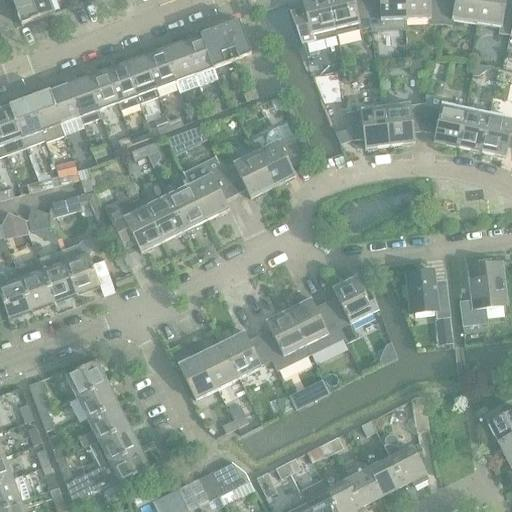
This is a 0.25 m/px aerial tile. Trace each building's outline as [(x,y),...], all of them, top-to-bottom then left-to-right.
[(54,14),(49,0),(30,0),(13,6),(20,26),(54,14)] [(323,40),(336,37),(326,0),(300,0),(303,10),(289,13),(301,45),(306,59),(309,58),(315,55),(318,54),(323,48),(323,44),(323,40)] [(326,0),(336,37),(358,32),(370,29),(365,0),(326,0)] [(365,0),(370,29),(382,29),(382,23),(405,22),(403,0),(365,0)] [(428,27),(440,26),(441,0),(403,0),(405,22),(428,21),(428,27)] [(453,22),(476,26),(479,0),(441,0),(440,26),(452,28),(453,22)] [(498,35),(509,37),(511,26),(511,2),(505,2),(505,0),(479,0),(476,26),(498,29),(498,35)] [(219,29),(200,36),(213,70),(231,63),(250,56),(238,22),(219,29)] [(200,36),(181,43),(198,88),(217,81),(213,70),(200,36)] [(181,43),(162,50),(175,84),(179,95),(198,88),(181,43)] [(162,50),(143,57),(156,91),(175,84),(162,50)] [(143,57),(124,64),(136,98),(156,91),(143,57)] [(124,64),(105,71),(117,105),(120,113),(139,106),(136,98),(124,64)] [(475,66),(472,77),(477,78),(485,72),(488,73),(488,69),(475,66)] [(105,71),(86,78),(98,112),(117,105),(105,71)] [(339,102),(336,76),(315,78),(315,84),(322,83),(324,104),(339,102)] [(86,78),(67,85),(67,86),(79,119),(82,127),(101,120),(98,112),(86,78)] [(67,85),(47,93),(49,96),(60,126),(79,119),(67,86),(67,85)] [(246,103),(258,99),(255,91),(243,95),(246,103)] [(47,93),(28,100),(31,106),(44,143),(45,145),(64,138),(60,126),(49,96),(47,93)] [(28,100),(9,107),(25,150),(44,143),(31,106),(28,100)] [(220,103),(205,109),(209,117),(223,112),(220,103)] [(432,144),(457,149),(465,110),(440,104),(440,108),(425,105),(423,134),(434,136),(432,144)] [(413,135),(423,134),(425,105),(409,107),(409,105),(384,108),(389,148),(414,145),(413,135)] [(9,107),(0,110),(0,140),(6,157),(25,150),(9,107)] [(364,151),(389,148),(384,108),(359,111),(359,113),(342,115),(343,121),(347,131),(351,142),(363,141),(364,151)] [(199,121),(209,117),(205,109),(195,112),(199,121)] [(457,149),(480,154),(488,114),(465,110),(457,149)] [(511,119),(488,114),(480,154),(505,159),(507,149),(511,150),(511,119)] [(181,118),(167,123),(171,131),(184,126),(181,118)] [(160,135),(171,131),(167,123),(157,127),(160,135)] [(266,148),(254,153),(272,190),(295,178),(290,169),(303,163),(292,137),(287,124),(271,131),(268,134),(266,138),(265,142),(266,148)] [(347,131),(336,135),(339,146),(351,142),(347,131)] [(142,132),(129,137),(132,146),(145,141),(142,132)] [(121,150),(132,146),(129,137),(118,141),(121,150)] [(154,145),(143,149),(146,157),(157,153),(154,145)] [(94,161),(106,156),(103,148),(91,153),(94,161)] [(133,162),(146,157),(143,149),(130,154),(133,162)] [(233,167),(222,172),(235,197),(245,192),(250,201),(272,190),(254,153),(232,164),(233,167)] [(210,175),(188,186),(206,223),(228,211),(224,202),(235,197),(222,172),(211,177),(210,175)] [(60,187),(73,184),(71,176),(58,179),(60,187)] [(83,195),(92,193),(88,180),(80,183),(83,195)] [(51,181),(38,184),(41,192),(53,189),(51,181)] [(28,195),(41,192),(38,184),(26,187),(28,195)] [(188,186),(166,197),(184,233),(206,223),(188,186)] [(19,189),(0,193),(0,198),(1,202),(21,197),(19,189)] [(51,207),(49,216),(49,219),(50,221),(75,214),(84,211),(82,207),(87,206),(95,223),(103,220),(104,220),(93,194),(91,195),(52,204),(51,206),(51,207)] [(163,244),(184,233),(166,197),(145,208),(163,244)] [(140,255),(163,244),(145,208),(142,202),(131,208),(126,199),(104,210),(112,227),(124,252),(136,246),(140,255)] [(30,210),(28,220),(31,234),(51,229),(50,221),(49,219),(49,216),(30,210)] [(7,215),(1,228),(3,240),(4,242),(28,236),(25,222),(7,215)] [(78,246),(61,253),(76,294),(97,286),(87,257),(93,252),(92,246),(87,242),(81,243),(78,246)] [(201,250),(193,254),(196,258),(197,261),(204,257),(201,250)] [(119,252),(111,256),(116,266),(123,263),(119,252)] [(61,253),(37,261),(52,303),(76,294),(61,253)] [(37,261),(15,269),(30,311),(52,303),(37,261)] [(485,309),(504,306),(499,264),(469,268),(473,302),(459,303),(462,328),(487,325),(485,309)] [(0,299),(7,319),(30,311),(15,269),(0,274),(0,299)] [(435,321),(449,319),(446,286),(434,287),(432,272),(405,275),(410,316),(435,313),(435,321)] [(129,275),(115,280),(118,288),(132,282),(129,275)] [(336,299),(325,304),(337,329),(343,340),(346,345),(357,340),(351,326),(373,315),(355,278),(331,289),(336,299)] [(310,300),(287,311),(305,348),(310,357),(343,340),(337,329),(325,304),(314,309),(310,300)] [(269,332),(258,337),(271,362),(276,373),(310,357),(305,348),(287,311),(265,322),(269,332)] [(440,345),(452,343),(450,323),(438,325),(440,345)] [(243,333),(221,344),(239,381),(261,369),(260,367),(271,362),(258,337),(248,342),(243,333)] [(221,344),(199,355),(217,391),(239,381),(221,344)] [(199,355),(177,366),(195,402),(217,391),(199,355)] [(65,378),(76,400),(106,385),(95,363),(65,378)] [(289,398),(295,411),(296,413),(329,396),(328,394),(322,382),(289,398)] [(28,388),(39,417),(48,414),(50,413),(39,384),(28,388)] [(76,400),(87,422),(117,407),(106,385),(76,400)] [(286,397),(275,402),(282,416),(293,411),(286,397)] [(416,435),(428,433),(424,400),(412,401),(416,435)] [(84,450),(89,448),(127,429),(117,407),(87,422),(92,432),(78,439),(84,450)] [(24,425),(32,422),(27,408),(19,411),(24,425)] [(483,418),(498,446),(511,438),(511,410),(503,415),(500,409),(483,418)] [(54,430),(48,414),(39,417),(45,434),(54,430)] [(244,417),(233,423),(236,431),(248,425),(244,417)] [(226,436),(236,431),(233,423),(222,428),(226,436)] [(365,439),(375,433),(370,424),(360,429),(365,439)] [(41,444),(34,428),(25,431),(31,448),(41,444)] [(89,448),(100,469),(137,450),(127,429),(89,448)] [(511,438),(498,446),(509,467),(511,466),(511,438)] [(337,441),(327,446),(332,456),(342,451),(337,441)] [(66,457),(62,446),(55,449),(59,459),(66,457)] [(324,460),(332,456),(327,446),(318,450),(324,460)] [(385,453),(389,461),(402,488),(424,477),(410,450),(399,455),(396,448),(385,453)] [(49,465),(42,449),(33,452),(39,469),(49,465)] [(149,473),(137,450),(100,469),(65,487),(72,503),(80,499),(92,493),(93,494),(117,482),(120,488),(149,473)] [(66,458),(56,463),(63,480),(71,476),(70,474),(72,469),(66,458)] [(0,460),(0,485),(11,482),(3,459),(0,460)] [(389,461),(367,472),(381,499),(402,488),(389,461)] [(294,463),(285,467),(290,478),(299,473),(294,463)] [(230,465),(210,475),(220,497),(246,484),(242,476),(230,465)] [(280,483),(290,478),(285,467),(275,472),(280,483)] [(57,488),(51,471),(42,475),(48,491),(57,488)] [(367,472),(346,482),(360,509),(381,499),(367,472)] [(209,503),(220,497),(210,475),(198,481),(209,503)] [(266,501),(277,495),(267,476),(256,482),(266,501)] [(0,511),(20,504),(29,501),(20,478),(11,482),(0,485),(0,511)] [(346,482),(325,493),(334,511),(354,511),(360,509),(346,482)] [(299,495),(303,504),(307,511),(334,511),(325,493),(320,484),(299,495)] [(186,511),(177,492),(166,497),(173,511),(186,511)] [(62,511),(66,511),(60,494),(51,498),(56,511),(62,511)] [(173,511),(166,497),(155,502),(160,511),(173,511)] [(80,499),(72,503),(74,511),(81,511),(88,509),(86,505),(82,504),(80,499)]
